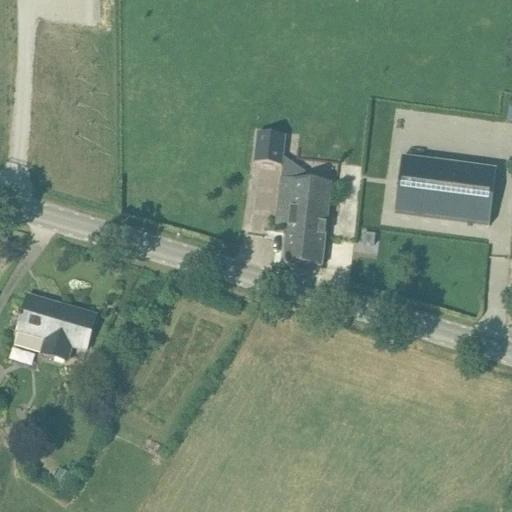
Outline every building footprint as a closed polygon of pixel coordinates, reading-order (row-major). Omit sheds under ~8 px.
[(282,167),(283,158),(285,137),(259,134),(255,164),(281,167),(282,167)] [(402,159),(395,214),(490,227),(497,171),(402,159)] [(322,269),(331,184),(294,181),(285,265),(322,269)] [(375,237),(363,235),(362,245),(374,247),(375,237)] [(56,311),(26,302),(22,317),(20,317),(20,319),(21,320),(17,333),(19,333),(14,348),(66,364),(71,349),(86,353),(95,322),(81,318),(82,313),(57,306),(56,311)]
